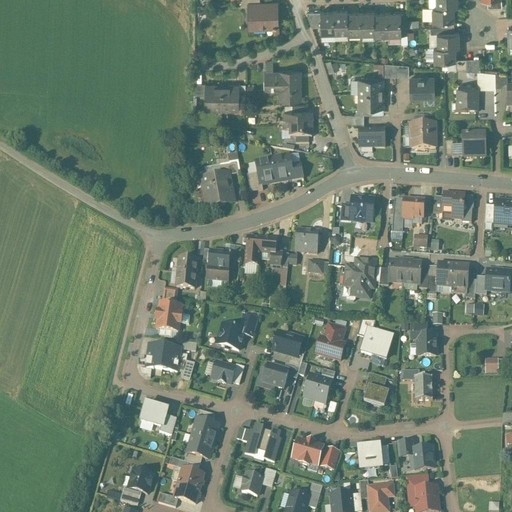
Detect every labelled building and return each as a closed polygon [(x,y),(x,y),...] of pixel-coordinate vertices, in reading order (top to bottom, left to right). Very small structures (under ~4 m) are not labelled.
[(240,0),(241,6),(250,6),(251,25),(265,24),(268,28),(273,28),(273,29),(276,29),(276,21),(278,19),(278,16),(277,15),(276,5),(264,6),(261,3),(260,3),(259,0),(240,0)] [(501,0),(495,0),(488,0),(488,8),(502,8),(501,0)] [(436,7),(432,7),(433,21),(441,21),(454,21),(455,21),(454,7),(436,7)] [(334,11),(320,12),(320,13),(320,27),(321,34),(334,34),(334,11)] [(347,11),(334,11),(334,34),(347,33),(347,13),(347,11)] [(374,12),(360,13),(361,35),(374,35),(374,14),(374,12)] [(320,13),(306,13),(311,28),(320,27),(320,13)] [(360,13),(347,13),(347,33),(348,35),(361,35),(360,13)] [(401,13),(387,14),(388,36),(401,36),(401,13)] [(387,14),(374,14),(374,35),(374,37),(388,36),(387,14)] [(438,33),(437,33),(438,47),(456,47),(460,47),(459,33),(438,33)] [(438,47),(434,47),(434,61),(456,61),(456,60),(456,47),(438,47)] [(338,59),(327,61),(329,72),(340,69),(338,59)] [(466,59),(456,60),(456,61),(456,70),(466,71),(466,59)] [(396,65),(383,64),(383,77),(396,77),(396,65)] [(409,66),(396,65),(396,77),(409,78),(409,66)] [(300,71),(266,72),(266,91),(268,91),(268,89),(281,89),(281,99),(280,99),(280,100),(301,99),(300,71)] [(495,74),(484,73),(484,90),(495,90),(495,88),(495,74)] [(433,78),(411,79),(411,98),(434,98),(433,78)] [(383,94),(383,79),(359,79),(359,94),(383,94)] [(206,84),(194,84),(194,95),(205,95),(205,85),(206,85),(206,84)] [(206,85),(205,85),(205,95),(205,111),(222,111),(222,85),(206,85)] [(239,85),(222,85),(222,111),(239,111),(239,96),(239,85)] [(477,88),(458,88),(457,103),(460,103),(460,112),(455,112),(455,113),(477,113),(477,88)] [(383,109),(383,94),(359,94),(359,109),(360,109),(383,109)] [(292,112),(290,112),(285,112),(285,119),(290,119),(290,125),(285,125),(311,125),(311,111),(308,111),(292,112)] [(360,115),(351,115),(352,127),(364,126),(364,115),(360,115)] [(435,124),(411,124),(411,138),(436,137),(436,131),(435,131),(435,124)] [(311,125),(285,125),(285,132),(291,132),(291,139),(296,139),(309,138),(312,138),(311,125)] [(384,128),(359,129),(359,149),(385,149),(384,128)] [(485,134),(463,134),(463,135),(464,135),(464,146),(463,146),(464,146),(465,157),(464,157),(464,158),(485,157),(484,157),(484,146),(485,146),(485,145),(484,145),(484,134),(485,134)] [(436,143),(436,137),(411,138),(411,150),(435,150),(435,143),(436,143)] [(289,157),(272,160),(276,183),(293,180),(291,167),(289,157)] [(276,183),(272,160),(256,163),(258,174),(260,186),(262,186),(276,183)] [(239,162),(220,166),(222,176),(229,175),(229,177),(241,175),(239,162)] [(300,166),(291,167),(293,180),(303,178),(300,166)] [(263,192),(262,186),(260,186),(258,174),(247,176),(251,194),(263,192)] [(222,176),(201,180),(203,189),(207,189),(210,206),(220,204),(221,206),(234,204),(229,177),(229,175),(222,176)] [(464,196),(444,195),(444,198),(443,214),(444,214),(452,215),(452,220),(462,221),(464,197),(464,196)] [(471,198),(464,197),(462,221),(462,223),(471,224),(472,211),(473,211),(474,202),(474,200),(473,199),(471,198)] [(352,207),(351,220),(372,221),(372,219),(373,219),(375,218),(375,213),(374,211),(373,211),(374,200),(353,198),(352,207)] [(444,198),(434,198),(433,215),(443,216),(444,214),(443,214),(444,198)] [(424,202),(404,201),(404,210),(403,221),(413,222),(414,219),(423,220),(424,202)] [(511,202),(496,201),(496,207),(494,225),(511,226),(511,202)] [(351,220),(352,207),(343,206),(341,222),(351,223),(351,220)] [(485,224),(494,225),(496,207),(486,206),(485,224)] [(404,210),(394,209),(393,227),(402,228),(402,229),(403,229),(403,221),(404,210)] [(319,234),(297,232),(295,253),(304,254),(304,250),(318,251),(319,234)] [(428,238),(415,237),(414,248),(427,249),(428,238)] [(261,240),(248,239),(246,266),(259,268),(260,255),(261,240)] [(277,242),(261,240),(260,255),(275,256),(276,256),(276,255),(277,242)] [(431,251),(440,252),(441,241),(433,240),(431,251)] [(241,248),(231,247),(230,255),(230,261),(234,261),(234,263),(240,264),(241,248)] [(230,255),(210,253),(209,263),(209,270),(229,272),(230,261),(230,255)] [(289,256),(276,255),(276,256),(275,256),(274,269),(288,270),(289,256)] [(198,261),(180,259),(178,274),(196,276),(198,261)] [(375,264),(362,262),(361,270),(347,269),(346,279),(350,279),(349,288),(344,287),(343,299),(347,300),(347,301),(348,303),(354,303),(355,302),(356,298),(369,300),(370,290),(373,290),(374,283),(375,269),(375,264)] [(406,263),(390,262),(389,270),(388,283),(389,283),(404,285),(406,263)] [(323,264),(310,263),(309,274),(322,275),(323,264)] [(422,265),(406,263),(404,285),(420,286),(421,272),(422,265)] [(468,266),(438,264),(437,278),(436,289),(437,289),(451,290),(452,288),(453,267),(468,268),(468,266)] [(468,268),(453,267),(452,288),(467,289),(466,291),(467,291),(469,268),(468,268),(469,266),(468,266),(468,268)] [(209,270),(208,282),(228,284),(229,272),(209,270)] [(389,270),(381,270),(380,284),(379,287),(389,287),(389,283),(388,283),(389,270)] [(429,273),(421,272),(420,286),(419,290),(428,290),(429,278),(429,273)] [(511,298),(511,282),(511,274),(488,273),(488,282),(487,297),(511,298)] [(196,276),(178,274),(177,289),(195,291),(196,276)] [(437,278),(429,278),(428,290),(427,296),(436,297),(437,289),(436,289),(437,278)] [(476,282),(468,281),(467,291),(466,291),(466,297),(466,299),(475,300),(476,282)] [(487,297),(488,282),(477,282),(476,300),(484,300),(484,296),(487,297)] [(452,288),(451,290),(451,296),(466,297),(466,291),(467,289),(452,288)] [(177,293),(165,291),(164,299),(176,301),(177,293)] [(176,301),(164,299),(163,306),(175,308),(176,301)] [(475,317),(485,317),(485,305),(476,305),(475,317)] [(163,306),(160,306),(159,313),(158,313),(157,322),(158,322),(157,330),(178,333),(179,325),(181,325),(182,317),(181,316),(182,308),(175,308),(163,306)] [(475,315),(475,306),(467,306),(467,315),(475,315)] [(443,325),(443,313),(434,314),(434,325),(443,325)] [(258,322),(244,318),(240,331),(245,332),(244,336),(253,339),(258,322)] [(240,331),(224,326),(220,340),(224,341),(222,348),(224,348),(225,351),(229,352),(231,350),(239,353),(241,346),(242,346),(244,340),(243,340),(244,336),(245,332),(240,331)] [(418,337),(427,337),(427,327),(411,326),(411,338),(418,338),(418,337)] [(345,331),(329,327),(325,341),(341,345),(345,331)] [(393,334),(366,328),(360,354),(387,360),(393,334)] [(287,337),(279,334),(274,353),(291,358),(297,359),(298,356),(302,341),(294,339),(295,336),(288,334),(287,337)] [(418,338),(418,358),(436,358),(436,337),(427,337),(418,337),(418,338)] [(325,341),(321,340),(317,356),(340,363),(345,346),(341,345),(325,341)] [(196,352),(197,346),(184,344),(183,351),(196,352)] [(162,371),(165,348),(149,346),(146,369),(162,371)] [(181,351),(165,348),(162,371),(170,372),(170,373),(177,374),(178,372),(179,362),(181,351)] [(298,356),(297,359),(291,358),(289,366),(300,370),(302,365),(304,357),(298,356)] [(186,363),(179,362),(178,372),(183,373),(186,363),(187,363),(186,363)] [(498,362),(486,362),(486,374),(498,374),(498,362)] [(183,373),(181,380),(190,383),(195,366),(186,363),(183,373)] [(235,370),(217,365),(212,380),(219,382),(219,383),(226,386),(226,384),(231,386),(232,384),(236,371),(235,370)] [(307,367),(302,365),(300,370),(298,377),(304,378),(307,367)] [(289,366),(286,366),(284,371),(289,373),(287,378),(297,381),(298,377),(300,370),(289,366)] [(236,367),(235,370),(236,371),(232,384),(240,386),(245,369),(236,367)] [(284,371),(268,367),(267,371),(265,370),(262,379),(264,380),(263,384),(284,391),(287,378),(289,373),(284,371)] [(335,375),(324,371),(322,377),(334,381),(335,375)] [(419,373),(401,373),(401,383),(415,383),(415,380),(419,380),(419,373)] [(387,380),(369,375),(364,395),(366,395),(369,388),(383,392),(387,380)] [(321,380),(310,377),(304,399),(315,402),(321,380)] [(419,380),(415,380),(415,383),(415,402),(415,403),(416,403),(432,403),(433,403),(433,402),(432,402),(432,380),(432,379),(431,379),(431,380),(419,380)] [(332,383),(321,380),(315,402),(326,405),(332,383)] [(383,392),(369,388),(366,395),(364,404),(385,410),(389,394),(383,392)] [(168,412),(146,405),(141,423),(162,429),(163,429),(167,417),(168,412)] [(215,417),(200,412),(197,421),(212,425),(215,417)] [(177,420),(167,417),(163,429),(162,429),(160,434),(172,438),(177,420)] [(212,425),(197,421),(192,438),(213,444),(218,427),(212,425)] [(272,434),(272,436),(262,433),(263,431),(263,429),(256,427),(254,433),(251,433),(248,444),(245,455),(255,458),(256,453),(266,456),(265,461),(274,464),(281,441),(278,441),(280,434),(273,432),(272,434)] [(248,444),(251,433),(240,429),(237,441),(248,444)] [(213,444),(192,438),(187,455),(202,460),(209,461),(213,444)] [(315,444),(308,442),(307,444),(298,441),(293,460),(301,463),(300,465),(309,468),(310,465),(318,468),(324,449),(315,446),(315,444)] [(412,443),(399,445),(400,459),(413,458),(412,451),(413,451),(412,443)] [(380,447),(358,449),(360,471),(382,468),(382,467),(382,462),(380,447)] [(413,451),(412,451),(413,458),(413,464),(411,464),(412,471),(414,471),(414,472),(434,470),(432,449),(413,451)] [(339,454),(327,451),(322,468),(333,472),(339,454)] [(202,460),(187,455),(185,464),(188,465),(200,468),(202,460)] [(169,467),(183,471),(183,470),(187,472),(188,465),(185,464),(171,460),(169,467)] [(187,472),(183,470),(183,471),(179,484),(200,490),(204,477),(187,472)] [(153,477),(134,472),(129,490),(129,491),(142,495),(148,496),(150,488),(151,489),(153,483),(152,483),(153,477)] [(263,480),(247,475),(245,481),(244,481),(243,487),(244,487),(242,494),(257,498),(263,480)] [(427,479),(410,481),(411,491),(428,489),(427,479)] [(368,483),(359,484),(361,496),(361,502),(369,501),(368,489),(369,489),(368,483)] [(200,490),(179,484),(174,500),(178,501),(196,506),(200,490)] [(369,489),(368,489),(369,501),(370,511),(388,511),(387,499),(394,499),(393,487),(369,489)] [(142,495),(129,491),(129,490),(125,489),(121,503),(138,508),(142,495)] [(411,491),(408,491),(409,503),(416,502),(416,511),(438,511),(437,492),(434,492),(430,489),(428,489),(411,491)] [(321,495),(310,492),(308,499),(309,499),(307,508),(316,511),(321,495)] [(308,499),(292,494),(286,511),(305,511),(307,508),(309,499),(308,499)] [(350,495),(331,497),(333,511),(352,511),(351,497),(350,495)] [(176,509),(178,501),(174,500),(161,496),(158,504),(176,509)] [(361,496),(351,497),(352,511),(362,511),(361,502),(361,496)]
